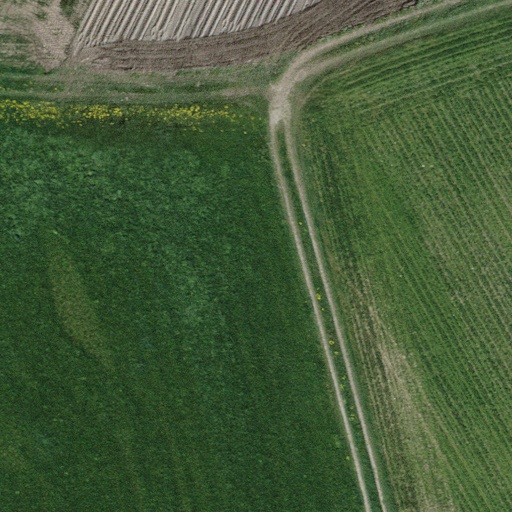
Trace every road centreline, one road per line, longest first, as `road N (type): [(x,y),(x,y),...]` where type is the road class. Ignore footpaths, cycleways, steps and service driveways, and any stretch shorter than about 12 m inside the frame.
road 1 (track): [(373,511),(275,162),(278,105),(338,57),(511,5)]
road 2 (track): [(0,94),(278,105)]
